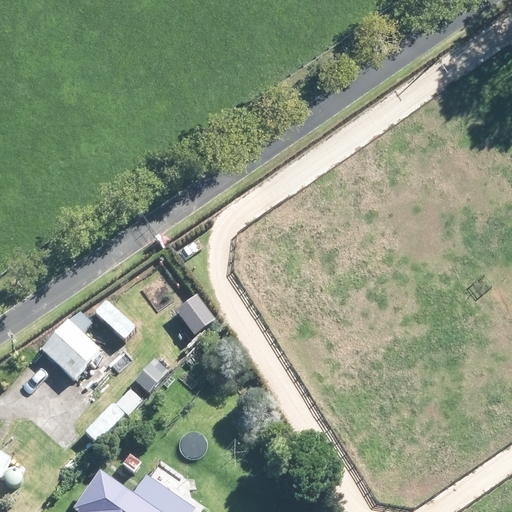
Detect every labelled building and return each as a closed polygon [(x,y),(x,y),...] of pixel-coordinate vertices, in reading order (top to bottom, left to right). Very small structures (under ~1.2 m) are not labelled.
[(216,330),(203,305),(182,316),(195,341),(216,330)] [(103,357),(70,325),(43,353),(76,385),(103,357)] [(176,372),(161,361),(141,388),(155,399),(176,372)] [(0,492),(5,484),(18,492),(29,475),(0,456),(0,492)] [(137,503),(104,482),(85,511),(189,511),(147,486),(137,503)]
